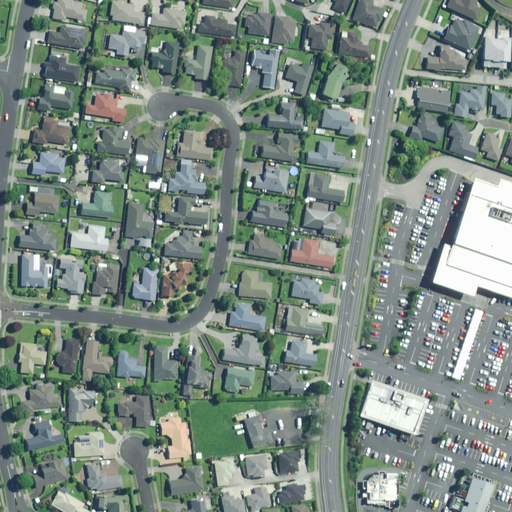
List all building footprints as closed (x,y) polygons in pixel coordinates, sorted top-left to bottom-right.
[(70,1),(69,0),(53,0),(53,2),(50,1),(49,9),(52,10),(50,19),(63,21),(63,18),(75,20),(74,23),(83,24),(86,4),(70,1)] [(118,0),(117,2),(110,2),(108,15),(111,15),(110,20),(141,24),(142,13),(132,12),(133,5),(128,4),(128,2),(118,0)] [(200,0),(200,4),(230,9),(231,0),(200,0)] [(330,0),(331,0),(333,1),(331,8),(333,9),(332,10),(343,15),(349,0),(330,0)] [(371,2),(366,0),(357,0),(350,19),(374,28),(377,21),(378,22),(382,9),(370,5),(371,2)] [(446,0),(444,7),(474,21),(479,9),(473,6),(475,0),(446,0)] [(146,24),(149,24),(149,25),(179,29),(180,25),(182,25),(184,11),(162,8),(161,14),(150,13),(150,18),(147,18),(146,24)] [(269,14),(248,11),(248,17),(245,17),(244,27),(247,27),(246,34),(266,36),(269,14)] [(213,17),(203,15),(202,24),(198,23),(197,32),(233,37),(234,25),(224,24),(225,20),(213,19),(213,17)] [(289,18),(273,16),(271,43),(287,44),(287,42),(292,42),(294,22),(288,21),(289,18)] [(439,38),(442,39),(467,51),(478,28),(471,25),(471,23),(462,19),(460,22),(452,18),(449,25),(446,24),(439,38)] [(328,24),(318,22),(317,26),(307,25),(305,37),(310,38),(309,48),(325,50),(326,39),(330,40),(331,31),(327,31),(328,24)] [(66,27),(58,26),(57,33),(46,31),(45,43),(83,49),(85,33),(66,30),(66,27)] [(143,32),(130,31),(130,32),(121,31),(121,36),(106,35),(105,49),(115,50),(114,55),(126,56),(127,47),(138,48),(139,44),(142,44),(143,32)] [(356,34),(339,32),(336,54),(367,58),(369,46),(359,45),(359,42),(355,42),(356,34)] [(483,58),(483,66),(490,66),(494,66),(496,39),(492,39),(492,36),(484,35),(482,57),(483,58)] [(508,60),(509,37),(501,37),(501,39),(496,39),(494,66),(498,66),(498,67),(505,67),(506,60),(508,60)] [(150,59),(149,67),(161,69),(160,72),(174,74),(177,43),(163,41),(162,50),(158,54),(149,52),(148,59),(150,59)] [(425,68),(434,69),(434,70),(440,70),(440,69),(465,70),(465,57),(459,57),(460,53),(454,53),(454,49),(449,48),(449,44),(438,44),(438,55),(440,55),(440,57),(425,56),(425,68)] [(207,81),(210,48),(195,46),(194,60),(183,59),(182,67),(184,68),(183,75),(192,76),(192,80),(207,81)] [(249,67),(259,69),(259,73),(262,74),(260,88),(272,89),(277,51),(267,49),(266,55),(258,54),(258,51),(252,50),(249,67)] [(239,87),(243,51),(233,50),(232,58),(222,57),(219,57),(217,72),(224,73),(222,86),(239,87)] [(48,56),(47,60),(42,59),(41,66),(43,66),(41,80),(75,84),(77,67),(63,65),(64,58),(48,56)] [(312,67),(300,63),(299,67),(287,64),(283,78),(295,82),(292,93),(303,96),(312,67)] [(333,99),(338,85),(347,73),(334,63),(325,74),(318,95),(333,99)] [(134,71),(106,68),(106,70),(101,69),(100,73),(94,73),(93,84),(116,87),(116,89),(128,91),(129,81),(132,81),(134,71)] [(64,88),(42,85),(40,98),(36,98),(34,110),(48,112),(49,107),(70,110),(72,92),(63,91),(64,88)] [(467,108),(471,109),(470,111),(476,112),(477,110),(482,110),(485,87),(476,86),(475,90),(467,89),(466,93),(459,92),(457,104),(454,104),(452,117),(466,119),(467,108)] [(418,88),(418,90),(415,89),(413,105),(416,106),(415,109),(444,113),(447,91),(440,90),(440,94),(435,93),(435,90),(418,88)] [(109,95),(91,92),(90,99),(89,105),(83,104),(82,113),(110,118),(110,121),(121,123),(123,109),(114,108),(115,100),(108,98),(109,95)] [(503,94),(490,93),(489,105),(495,106),(494,114),(498,115),(498,117),(508,118),(510,99),(503,98),(503,94)] [(292,103),(278,102),(277,116),(264,115),(263,127),(300,130),(300,121),(291,120),(292,103)] [(348,113),(323,109),(320,127),(337,130),(337,134),(350,136),(352,124),(346,124),(348,113)] [(436,143),(443,122),(429,118),(430,116),(419,113),(417,120),(415,119),(412,127),(409,126),(406,137),(419,141),(420,138),(436,143)] [(51,118),(41,117),(39,131),(32,130),(30,143),(44,145),(45,142),(65,144),(66,130),(55,128),(56,122),(50,121),(51,118)] [(81,119),(68,117),(67,121),(72,122),(72,125),(79,126),(81,119)] [(467,130),(462,129),(463,126),(451,122),(446,136),(452,138),(447,151),(471,160),(475,148),(466,145),(470,136),(465,134),(467,130)] [(119,128),(100,127),(99,140),(95,139),(94,153),(126,155),(126,143),(118,142),(119,128)] [(199,145),(199,139),(197,139),(198,132),(181,131),(180,144),(176,143),(175,157),(209,161),(211,146),(199,145)] [(495,136),(484,132),(478,151),(485,153),(483,158),(497,162),(500,149),(496,148),(499,139),(494,138),(495,136)] [(277,146),(274,145),(273,148),(259,146),(258,157),(293,162),(294,153),(291,152),(292,144),(295,145),(296,136),(275,133),(274,141),(278,142),(277,146)] [(159,175),(163,141),(133,137),(131,155),(146,157),(144,173),(159,175)] [(333,143),(316,140),(315,152),(305,151),(303,164),(341,169),(343,157),(331,156),(333,143)] [(57,155),(38,153),(37,163),(29,162),(28,174),(42,176),(43,172),(61,174),(62,159),(56,158),(57,155)] [(166,192),(177,193),(177,190),(184,191),(184,194),(202,195),(203,183),(192,182),(193,170),(189,169),(189,161),(179,160),(178,173),(173,172),(173,175),(168,174),(166,192)] [(117,163),(99,161),(98,171),(90,171),(89,183),(102,184),(102,180),(121,182),(122,167),(117,167),(117,163)] [(264,169),(263,173),(258,172),(258,176),(252,176),(250,188),(283,193),(286,173),(264,169)] [(328,176),(309,173),(305,198),(314,199),(340,203),(342,191),(326,189),(328,176)] [(494,185),(468,176),(446,243),(439,241),(427,279),(469,292),(472,283),(511,296),(511,183),(496,178),(494,185)] [(107,193),(91,192),(90,204),(79,203),(78,215),(109,218),(110,207),(106,206),(107,193)] [(35,194),(31,193),(30,203),(24,203),(23,215),(36,216),(37,212),(55,214),(57,196),(35,194)] [(193,199),(176,197),(175,213),(163,212),(162,221),(171,222),(171,225),(181,226),(182,224),(204,226),(205,213),(189,212),(189,205),(192,205),(193,199)] [(274,203),(256,201),(254,212),(249,212),(248,223),(282,228),(284,214),(273,212),(274,203)] [(123,236),(138,237),(137,247),(148,248),(149,239),(151,239),(152,223),(140,221),(141,204),(126,203),(123,236)] [(328,212),(304,209),(301,227),(319,229),(318,234),(331,236),(333,224),(327,223),(328,212)] [(39,224),(29,223),(27,237),(17,236),(16,247),(53,251),(54,239),(48,238),(48,235),(44,234),(44,230),(39,229),(39,224)] [(68,247),(96,251),(95,254),(100,254),(100,251),(104,252),(105,239),(102,239),(103,228),(86,226),(85,235),(69,233),(68,247)] [(161,256),(197,259),(198,260),(200,247),(189,246),(191,232),(181,231),(180,237),(171,236),(170,244),(162,243),(161,256)] [(278,260),(280,248),(273,247),(274,243),(262,241),(263,236),(252,234),(251,241),(247,240),(245,254),(278,260)] [(317,241),(298,239),(297,243),(290,242),(287,262),(329,268),(331,257),(315,254),(317,241)] [(31,271),(31,255),(19,255),(17,286),(45,287),(45,267),(37,267),(37,271),(31,271)] [(55,269),(54,269),(53,276),(58,276),(58,280),(54,279),(53,288),(65,289),(65,291),(73,291),(73,294),(81,294),(82,279),(84,279),(84,274),(77,274),(78,269),(81,269),(81,260),(58,258),(56,258),(55,269)] [(160,274),(160,275),(158,296),(170,298),(171,289),(185,281),(186,271),(190,272),(190,263),(174,262),(174,271),(169,275),(160,274)] [(115,294),(117,265),(104,265),(103,270),(101,270),(100,273),(94,272),(94,274),(90,274),(89,295),(103,296),(103,293),(115,294)] [(156,270),(141,268),(139,285),(131,284),(129,299),(153,301),(156,270)] [(246,271),(239,271),(239,283),(237,283),(236,296),(268,299),(269,283),(255,282),(256,272),(246,271)] [(316,292),(317,284),(312,283),(313,281),(299,279),(298,282),(292,281),(289,296),(308,299),(307,303),(319,305),(321,293),(316,292)] [(248,305),(234,303),(233,313),(229,312),(226,327),(261,332),(264,318),(246,315),(248,305)] [(306,310),(291,308),(289,321),(283,320),(281,331),(318,338),(320,327),(304,324),(306,310)] [(239,335),(237,348),(233,348),(233,350),(222,349),(220,361),(261,367),(263,357),(252,356),(255,337),(239,335)] [(77,341),(64,340),(63,353),(55,352),(53,365),(61,366),(61,373),(73,374),(77,341)] [(305,342),(289,340),(288,352),(283,351),(281,362),(312,367),(314,356),(303,354),(305,342)] [(112,360),(109,357),(99,356),(100,352),(95,352),(96,342),(84,341),(80,381),(89,382),(90,372),(107,374),(108,367),(111,365),(112,360)] [(34,345),(18,343),(17,354),(16,353),(15,362),(19,363),(18,373),(30,374),(31,364),(43,365),(44,352),(34,351),(34,345)] [(176,374),(176,369),(176,361),(165,361),(165,348),(153,348),(151,381),(160,382),(160,380),(174,380),(174,374),(176,374)] [(125,359),(126,352),(117,351),(115,377),(126,378),(126,377),(142,378),(143,367),(134,366),(135,359),(125,359)] [(190,396),(191,385),(199,386),(199,388),(206,389),(208,373),(199,372),(199,368),(195,367),(196,357),(186,356),(185,369),(183,368),(181,385),(180,395),(190,396)] [(253,372),(225,368),(222,391),(236,393),(237,385),(251,387),(253,372)] [(293,383),(293,373),(275,372),(275,376),(268,376),(268,391),(287,391),(286,395),(299,395),(300,383),(293,383)] [(426,399),(369,379),(356,414),(414,434),(426,399)] [(51,398),(50,386),(42,387),(42,385),(34,386),(34,390),(27,391),(28,401),(19,401),(20,414),(32,413),(32,409),(59,407),(58,397),(51,398)] [(80,413),(87,407),(91,407),(91,390),(67,389),(66,422),(80,423),(80,413)] [(134,402),(116,402),(116,416),(134,416),(134,427),(147,427),(147,398),(134,398),(134,402)] [(185,455),(190,455),(188,439),(186,439),(185,435),(187,435),(187,429),(185,429),(184,423),(179,423),(178,412),(165,413),(166,417),(158,418),(159,423),(158,423),(159,435),(164,435),(170,439),(171,447),(165,447),(167,460),(185,457),(185,455)] [(262,421),(259,413),(242,418),(251,447),(271,441),(268,430),(261,432),(259,422),(262,421)] [(50,437),(46,421),(30,424),(33,437),(23,440),(26,452),(34,450),(61,443),(59,435),(50,437)] [(77,437),(78,443),(72,444),(73,457),(102,455),(100,433),(87,433),(87,436),(77,437)] [(281,455),(277,455),(279,475),(295,473),(295,467),(294,463),(299,462),(298,452),(295,453),(295,451),(281,452),(281,455)] [(264,470),(263,455),(242,457),(244,477),(251,476),(251,477),(262,476),(262,470),(264,470)] [(66,480),(60,458),(38,465),(40,474),(30,477),(33,489),(66,480)] [(233,473),(230,460),(212,463),(216,487),(226,485),(225,480),(230,479),(229,474),(233,473)] [(85,487),(88,487),(89,490),(94,489),(95,492),(121,487),(119,476),(103,479),(102,474),(99,475),(97,466),(94,466),(93,464),(84,466),(87,480),(84,480),(85,487)] [(197,475),(196,467),(184,469),(185,474),(181,475),(182,480),(166,482),(168,496),(201,491),(199,475),(197,475)] [(386,508),(395,508),(395,473),(373,473),(362,482),(362,492),(367,492),(367,497),(364,497),(364,504),(378,505),(378,501),(386,501),(386,508)] [(449,508),(452,509),(457,511),(456,511),(481,511),(491,485),(469,477),(465,489),(461,500),(453,497),(449,508)] [(276,494),(278,504),(304,499),(301,484),(294,486),(294,482),(282,484),(283,491),(278,492),(279,494),(276,494)] [(268,506),(264,487),(252,489),(243,491),(245,506),(248,506),(249,511),(252,511),(257,511),(256,508),(268,506)] [(62,495),(56,491),(49,505),(61,511),(86,511),(80,508),(82,504),(63,493),(62,495)] [(121,511),(122,496),(105,496),(96,495),(96,510),(106,510),(105,511),(121,511)] [(231,500),(231,496),(219,498),(221,511),(242,511),(240,499),(231,500)] [(207,498),(202,499),(188,501),(190,510),(180,511),(203,511),(203,510),(209,509),(207,498)]
